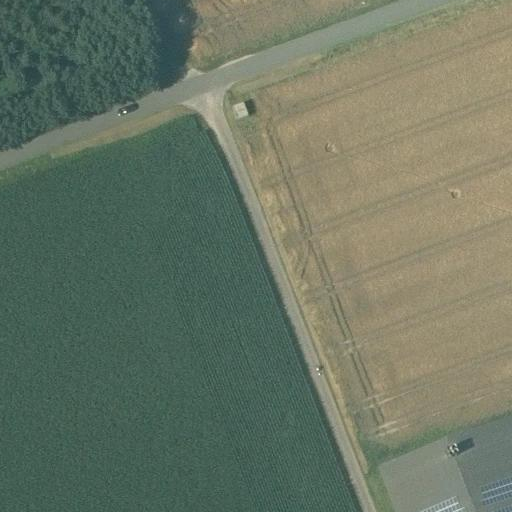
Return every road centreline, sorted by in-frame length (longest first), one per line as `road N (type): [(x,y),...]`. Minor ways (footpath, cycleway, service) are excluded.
road 1 (unclassified): [(369,511),(198,87)]
road 2 (unclassified): [(436,0),(198,87)]
road 3 (unclassified): [(198,87),(0,162)]
